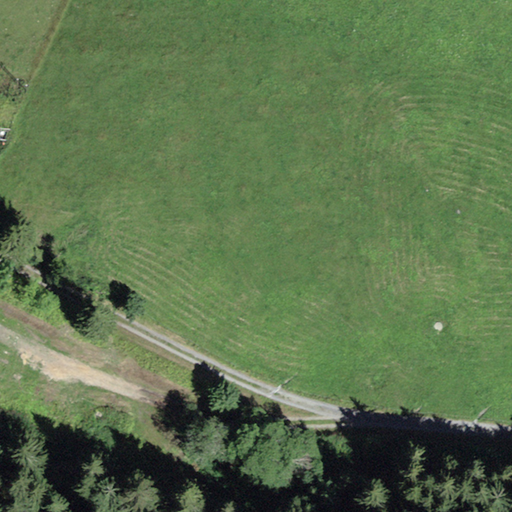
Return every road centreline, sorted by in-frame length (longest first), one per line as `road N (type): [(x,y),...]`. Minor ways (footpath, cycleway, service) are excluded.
road 1 (track): [(0,251),(215,371),(310,410),(511,431)]
road 2 (track): [(0,330),(75,371),(187,406),(314,437),(343,415)]
